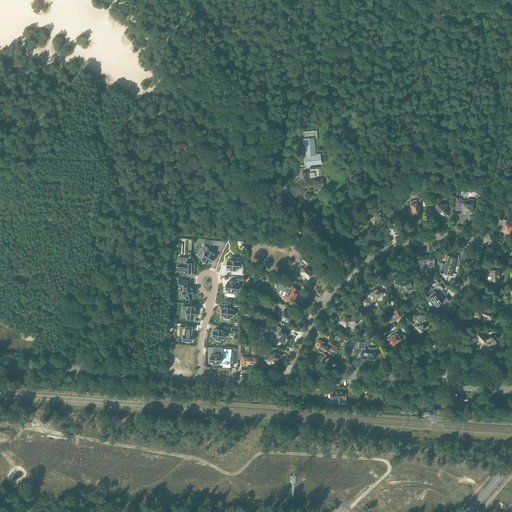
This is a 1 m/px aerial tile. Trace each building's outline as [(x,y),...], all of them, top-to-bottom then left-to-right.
[(355,119),(358,116),(354,111),(350,114),(355,119)] [(306,157),(305,157),(306,166),(322,164),(321,154),(316,154),(316,156),(315,155),(306,156),(306,157)] [(294,196),(304,189),(322,187),(322,188),(323,188),(322,179),(308,180),(307,172),(301,173),(302,181),(300,181),(289,190),(294,196)] [(286,186),(280,191),(283,195),(289,190),(286,186)] [(424,193),(417,196),(419,202),(426,199),(424,193)] [(467,201),(461,201),(461,198),(453,198),(453,205),(456,205),(456,209),(460,209),(460,210),(460,211),(460,210),(462,210),(462,213),(465,213),(465,214),(470,214),(470,213),(472,214),(473,203),(467,203),(467,201)] [(436,199),(431,199),(431,207),(434,207),(434,212),(437,212),(437,215),(439,215),(439,216),(444,216),(444,215),(447,215),(447,204),(436,204),(436,199)] [(409,208),(411,211),(408,212),(410,216),(414,215),(413,215),(415,214),(416,215),(418,214),(419,213),(420,213),(416,200),(409,202),(411,207),(409,208)] [(384,214),(385,214),(385,208),(379,209),(380,212),(374,212),(373,214),(374,217),(375,218),(376,217),(377,223),(381,223),(381,222),(384,221),(384,219),(384,214)] [(504,226),(502,231),(503,232),(504,233),(505,233),(505,232),(508,234),(510,229),(511,230),(511,223),(503,219),(501,225),(504,226)] [(206,252),(203,250),(200,255),(203,257),(202,259),(203,260),(203,261),(205,263),(207,262),(208,263),(209,261),(211,263),(214,258),(216,256),(214,254),(208,250),(206,252)] [(425,256),(427,270),(428,270),(427,268),(434,266),(434,265),(433,262),(434,262),(434,260),(435,260),(434,258),(436,258),(435,254),(433,254),(425,256)] [(446,260),(445,264),(454,266),(458,267),(459,266),(459,264),(459,263),(459,261),(459,260),(459,258),(459,257),(458,255),(456,256),(456,257),(448,255),(447,261),(446,260)] [(425,256),(419,257),(417,257),(417,260),(418,265),(419,265),(420,268),(421,271),(427,270),(425,256)] [(304,257),(298,264),(299,265),(300,266),(299,267),(299,270),(302,272),(301,274),(303,275),(302,277),(303,278),(304,279),(305,279),(306,277),(308,279),(309,278),(310,278),(311,277),(311,276),(313,273),(306,267),(308,265),(310,262),(305,257),(304,257)] [(230,268),(230,269),(231,270),(232,270),(234,270),(235,270),(235,268),(242,269),(242,264),(239,264),(239,262),(236,261),(236,258),(231,258),(230,261),(227,261),(227,262),(226,263),(226,266),(227,267),(227,268),(230,268)] [(186,261),(179,260),(178,264),(177,264),(176,271),(185,271),(185,272),(191,273),(191,271),(192,270),(192,267),(191,266),(191,264),(186,263),(186,261)] [(445,264),(442,263),(439,272),(450,275),(452,275),(454,266),(445,264)] [(411,264),(405,266),(407,272),(413,270),(411,264)] [(377,270),(371,274),(375,280),(381,276),(377,270)] [(499,270),(489,270),(489,274),(492,274),(492,282),(496,281),(496,288),(499,288),(503,280),(499,279),(499,278),(499,270)] [(295,296),(297,294),(298,291),(290,286),(290,287),(282,283),(285,276),(278,274),(276,278),(278,279),(275,285),(277,286),(276,289),(282,292),(280,296),(284,298),(289,302),(291,299),(294,301),(297,297),(295,296)] [(394,277),(392,280),(395,281),(394,282),(393,283),(397,286),(398,285),(399,288),(402,287),(403,289),(406,288),(407,291),(415,289),(413,278),(409,279),(409,277),(405,278),(405,280),(400,281),(394,277)] [(185,298),(186,299),(187,299),(188,300),(191,299),(192,298),(193,297),(192,294),(193,294),(192,289),(190,289),(190,286),(186,287),(185,286),(187,286),(187,281),(179,280),(178,284),(182,285),(183,288),(183,289),(184,291),(181,292),(182,297),(185,296),(185,298)] [(230,284),(226,284),(225,289),(227,290),(227,292),(227,293),(234,294),(234,293),(234,291),(237,291),(237,286),(238,286),(239,282),(234,281),(233,282),(230,282),(230,284)] [(368,301),(373,298),(375,300),(384,294),(380,288),(378,289),(377,290),(376,288),(367,294),(369,297),(367,299),(366,297),(360,301),(358,302),(358,303),(359,305),(361,309),(362,309),(364,312),(367,309),(365,306),(367,304),(369,303),(368,301)] [(431,307),(433,305),(435,307),(442,302),(442,301),(444,300),(440,295),(438,296),(434,291),(428,296),(427,297),(430,301),(428,303),(429,304),(429,305),(430,306),(431,307)] [(425,305),(421,302),(422,300),(420,298),(415,304),(420,307),(422,309),(425,305)] [(345,302),(341,306),(346,310),(347,309),(350,306),(345,302)] [(184,315),(187,315),(187,318),(188,318),(189,319),(192,319),(193,318),(194,319),(194,315),(195,316),(196,310),(194,310),(195,307),(188,306),(187,309),(184,309),(184,315)] [(221,314),(221,315),(224,316),(223,319),(229,320),(230,317),(231,317),(232,317),(234,310),(230,310),(230,308),(229,308),(226,307),(225,307),(225,309),(222,308),(222,309),(221,310),(220,313),(221,314)] [(394,312),(387,317),(390,323),(393,321),(399,318),(397,316),(400,314),(398,307),(393,310),(394,312)] [(476,309),(474,316),(475,316),(475,318),(478,319),(478,317),(480,318),(481,314),(487,316),(486,319),(490,321),(490,320),(491,318),(492,314),(490,313),(490,310),(489,308),(484,307),(482,308),(481,310),(476,309)] [(426,327),(422,324),(424,322),(425,323),(428,320),(421,311),(413,319),(417,323),(414,326),(420,332),(426,327)] [(289,312),(288,314),(283,312),(282,314),(280,313),(278,317),(289,322),(291,316),(291,315),(292,313),(289,312)] [(345,326),(347,324),(357,323),(356,316),(346,317),(344,316),(344,315),(339,321),(340,321),(345,326)] [(265,317),(264,319),(277,325),(278,323),(278,322),(265,316),(265,317)] [(395,330),(383,337),(388,346),(391,344),(391,345),(392,344),(393,345),(394,344),(394,343),(400,340),(400,339),(400,338),(399,336),(398,336),(401,334),(397,329),(393,321),(390,323),(395,330)] [(192,326),(185,325),(185,327),(183,327),(182,334),(183,334),(183,339),(185,340),(186,341),(189,341),(190,340),(192,341),(192,335),(191,335),(192,326)] [(277,326),(274,332),(275,332),(286,337),(288,334),(289,333),(288,333),(289,332),(284,329),(283,328),(282,328),(279,327),(277,326)] [(221,330),(216,329),(216,331),(213,330),(213,331),(212,332),(212,335),(213,336),(212,337),(214,337),(215,338),(215,341),(220,342),(221,339),(224,339),(225,332),(221,331),(221,330)] [(273,331),(272,333),(273,334),(275,335),(274,338),(276,339),(275,340),(276,340),(276,341),(278,341),(283,343),(283,342),(284,342),(285,341),(284,340),(286,337),(286,338),(286,337),(275,332),(274,332),(273,331)] [(480,332),(475,337),(482,344),(479,348),(486,352),(489,347),(495,344),(492,337),(487,340),(480,332)] [(323,352),(328,344),(318,339),(316,343),(319,345),(317,349),(323,352)] [(357,342),(356,342),(355,347),(362,348),(361,358),(368,359),(368,348),(365,348),(365,342),(357,341),(357,342)] [(329,342),(328,344),(323,352),(329,356),(330,353),(333,355),(337,347),(329,342)] [(250,354),(250,364),(255,364),(255,365),(257,365),(258,364),(259,364),(259,363),(259,361),(259,357),(258,357),(258,354),(256,353),(256,346),(252,345),(251,347),(251,350),(251,353),(251,354),(250,354)] [(210,356),(210,362),(213,362),(213,363),(218,364),(218,362),(221,362),(222,356),(222,348),(218,347),(218,348),(218,355),(214,354),(214,356),(213,356),(210,356)] [(192,349),(183,349),(182,359),(190,359),(190,356),(191,357),(191,355),(192,355),(192,351),(192,350),(192,349)] [(280,354),(275,352),(274,351),(269,355),(274,361),(276,360),(277,360),(278,360),(278,359),(279,358),(280,355),(280,354)] [(241,360),(241,361),(241,362),(241,363),(242,363),(243,364),(245,364),(245,363),(246,363),(246,364),(250,364),(250,354),(242,353),(241,359),(241,360)] [(274,361),(269,355),(264,358),(265,359),(265,360),(265,361),(266,361),(269,365),(270,364),(271,365),(272,364),(272,363),(274,361)] [(343,392),(330,392),(330,399),(341,398),(341,402),(344,402),(346,402),(346,399),(346,398),(345,392),(343,393),(343,392)] [(423,409),(423,414),(425,414),(425,418),(432,418),(433,417),(441,417),(441,409),(438,409),(438,410),(433,409),(433,410),(429,409),(429,410),(423,409)] [(485,461),(487,463),(491,459),(489,457),(488,458),(485,455),(483,458),(486,461),(485,461)]
